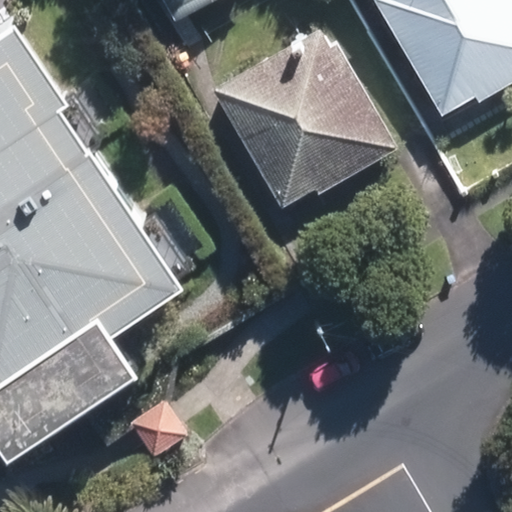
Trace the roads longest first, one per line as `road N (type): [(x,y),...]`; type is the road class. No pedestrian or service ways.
road 1 (residential): [(221,511),(375,417)]
road 2 (residential): [(375,417),(511,334)]
